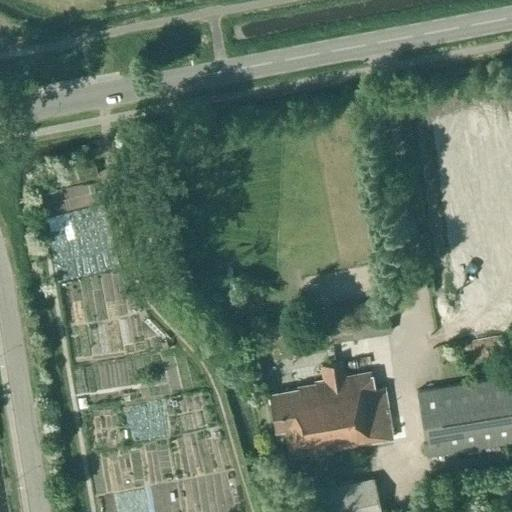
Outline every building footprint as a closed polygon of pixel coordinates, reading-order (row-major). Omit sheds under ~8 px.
[(76,169),(78,179),(97,175),(94,165),(76,169)] [(325,310),(331,343),(391,332),(385,299),(325,310)] [(285,431),(289,456),(392,438),(383,385),(372,387),(370,371),(343,376),(340,361),(320,364),(323,379),(292,385),(293,389),(268,393),(275,433),(285,431)] [(416,391),(427,454),(511,440),(511,408),(507,376),(416,391)] [(312,494),(316,511),(359,511),(352,483),(312,494)]
